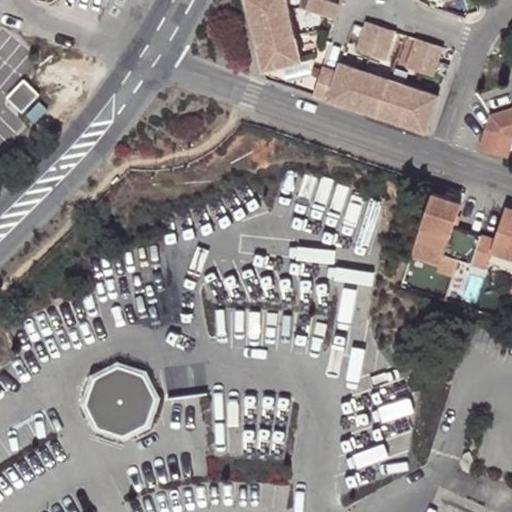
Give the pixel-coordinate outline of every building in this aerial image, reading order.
[(243,0),(248,19),(285,11),(282,0),(243,0)] [(337,4),(325,0),(306,0),(304,8),(332,17),(337,4)] [(255,44),(292,35),(285,11),(248,19),(255,44)] [(353,49),(367,54),(377,25),(363,21),(360,26),(353,49)] [(377,25),(367,54),(381,59),(391,30),(377,25)] [(255,44),(261,70),(298,60),(292,35),(255,44)] [(402,65),(416,70),(426,41),(411,37),(402,65)] [(426,41),(416,70),(430,74),(440,46),(426,41)] [(323,102),(348,110),(361,73),(336,65),(333,72),(323,102)] [(310,98),(323,102),(333,72),(320,68),(310,98)] [(348,110),(372,118),(385,81),(361,73),(348,110)] [(372,118),(397,126),(410,89),(385,81),(372,118)] [(422,134),(435,97),(410,89),(397,126),(422,134)] [(511,107),(488,115),(484,129),(511,139),(511,107)] [(478,148),(506,157),(511,139),(484,129),(478,148)] [(451,228),(460,199),(451,197),(450,202),(441,200),(428,195),(413,241),(442,250),(441,255),(455,260),(469,265),(478,237),(451,228)] [(511,261),(511,214),(501,211),(491,241),(481,238),(474,267),(486,271),(491,255),(511,261)] [(469,265),(474,267),(481,238),(478,237),(469,265)] [(452,270),(455,260),(441,255),(442,250),(413,241),(409,256),(452,270)] [(147,424),(157,398),(145,373),(119,364),(94,376),(85,401),(96,426),(122,436),(147,424)] [(460,461),(464,470),(471,472),(477,470),(469,451),(463,454),(460,461)]
